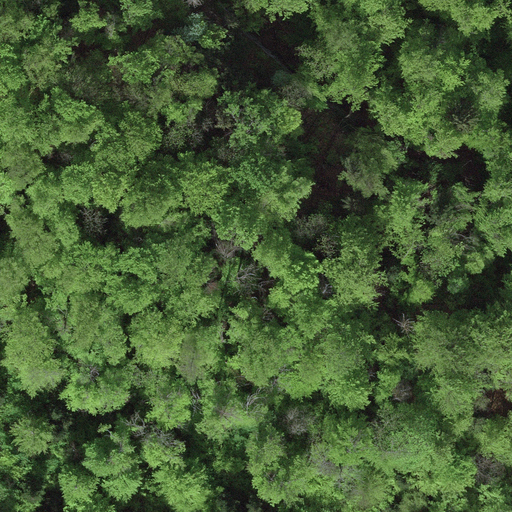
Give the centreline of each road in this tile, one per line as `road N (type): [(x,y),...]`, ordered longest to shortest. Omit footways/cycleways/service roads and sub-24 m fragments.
road 1 (track): [(0,270),(70,316),(199,356),(254,388),(350,511)]
road 2 (track): [(0,0),(94,57),(106,76),(87,98),(0,96)]
